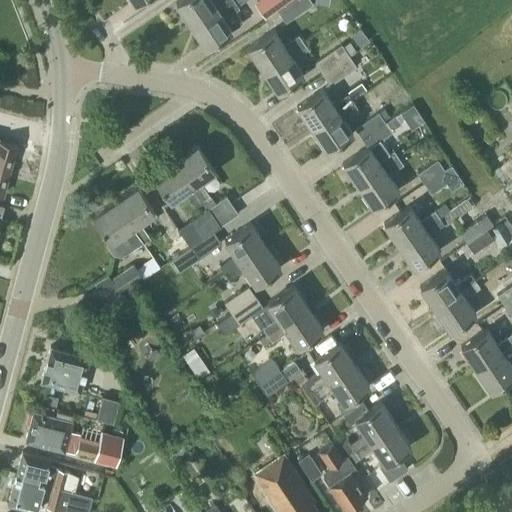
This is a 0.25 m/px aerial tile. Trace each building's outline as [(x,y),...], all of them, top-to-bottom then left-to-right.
[(178,0),(176,2),(190,24),(225,0),(178,0)] [(232,6),(236,3),(240,0),(225,0),(190,24),(205,46),(242,21),(232,6)] [(256,0),(254,2),(265,18),(277,10),(278,11),(294,0),(256,0)] [(285,21),(312,3),(310,0),(294,0),(278,11),(285,21)] [(262,68),(303,41),(298,33),(283,44),(273,29),(247,46),(262,68)] [(293,57),(308,47),(303,41),(262,68),(277,90),(303,72),(293,57)] [(322,73),(349,55),(341,44),(314,61),(322,73)] [(330,83),(356,66),(349,55),(322,73),(330,83)] [(366,89),(361,81),(347,91),(352,98),(366,89)] [(311,127),(352,99),(347,92),(333,102),(322,88),(297,105),(311,127)] [(342,116),(357,106),(352,99),(311,127),(326,149),(352,131),(342,116)] [(392,131),(389,126),(415,108),(412,103),(385,121),(367,133),(373,142),(369,145),(368,144),(342,162),(357,183),(398,156),(393,149),(389,152),(380,139),(392,131)] [(385,121),(384,119),(389,115),(384,108),(378,111),(354,127),(361,137),(367,133),(385,121)] [(0,166),(9,169),(16,145),(0,140),(0,166)] [(214,202),(209,195),(199,179),(214,170),(196,144),(174,158),(202,199),(207,207),(219,225),(238,212),(226,194),(214,202)] [(388,173),(403,163),(398,156),(357,183),(373,205),(398,188),(388,173)] [(509,196),(511,193),(511,157),(492,172),(509,196)] [(195,204),(202,199),(174,158),(153,174),(170,199),(185,189),(195,204)] [(424,182),(444,169),(437,158),(417,172),(424,182)] [(430,192),(451,179),(458,174),(451,164),(444,169),(424,182),(430,192)] [(0,192),(3,193),(9,169),(0,166),(0,192)] [(114,200),(142,241),(149,236),(139,221),(154,211),(136,185),(114,200)] [(475,205),(469,196),(441,216),(447,224),(475,205)] [(121,255),(142,241),(114,200),(92,215),(110,240),(106,243),(113,253),(121,255)] [(398,244),(439,216),(434,209),(419,219),(409,204),(383,222),(398,244)] [(212,230),(219,225),(207,207),(177,227),(182,235),(189,246),(190,246),(213,230),(212,230)] [(486,228),(492,223),(485,213),(459,231),(466,241),(486,228)] [(429,233),(444,223),(439,216),(398,244),(413,265),(439,248),(429,233)] [(502,243),(511,236),(502,221),(492,228),(502,243)] [(224,271),(265,243),(250,222),(224,239),(234,254),(219,264),(224,271)] [(493,238),(486,228),(466,241),(473,252),(493,238)] [(187,265),(197,258),(221,242),(213,230),(190,246),(189,246),(190,246),(180,253),(187,265)] [(180,253),(189,246),(182,235),(167,246),(174,257),(180,253)] [(254,283),(279,265),(265,243),(224,271),(229,278),(244,268),(254,283)] [(119,290),(139,275),(141,278),(159,266),(153,257),(135,269),(131,264),(111,278),(119,290)] [(434,307),(475,279),(470,272),(455,282),(445,267),(419,285),(434,307)] [(465,296),(480,286),(475,279),(434,307),(449,329),(475,311),(465,296)] [(504,304),(511,297),(511,283),(497,294),(504,304)] [(307,306),(292,284),(266,301),(267,302),(262,306),(251,314),(260,327),(262,326),(266,333),(307,306)] [(231,312),(255,296),(248,285),(223,301),(231,312)] [(251,314),(262,306),(255,296),(231,312),(238,323),(251,314)] [(296,345),(322,328),(307,306),(266,333),(271,340),(286,330),(296,345)] [(511,331),(496,342),(486,328),(460,345),(475,367),(511,341),(511,331)] [(354,362),(339,340),(313,358),(320,368),(300,382),(308,393),(354,362)] [(511,365),(506,357),(511,352),(511,341),(475,367),(490,389),(511,374),(511,365)] [(79,390),(89,356),(50,345),(40,380),(79,390)] [(259,383),(279,369),(272,357),(251,372),(259,383)] [(190,366),(198,377),(208,369),(201,359),(190,366)] [(356,392),(369,384),(354,362),(308,393),(315,404),(317,402),(319,399),(319,397),(318,396),(333,387),(343,401),(337,405),(343,413),(361,401),(356,392)] [(266,393),(287,379),(279,369),(259,383),(266,393)] [(209,400),(216,409),(224,404),(217,394),(209,400)] [(113,421),(118,399),(102,395),(96,417),(113,421)] [(354,450),(395,422),(380,400),(367,409),(361,401),(343,413),(349,423),(355,419),(364,432),(350,442),(347,439),(341,442),(349,453),(354,450)] [(72,414),(57,409),(55,415),(33,409),(25,439),(63,449),(71,419),(72,414)] [(407,467),(397,452),(410,444),(395,422),(354,450),(359,457),(374,447),(384,461),(379,465),(389,480),(407,467)] [(98,441),(94,457),(110,461),(116,463),(123,437),(101,432),(101,431),(101,432),(100,432),(99,436),(98,441)] [(79,436),(74,452),(94,457),(98,441),(79,436)] [(347,454),(342,457),(332,441),(318,450),(329,466),(324,469),(323,476),(345,509),(366,495),(350,471),(356,467),(347,454)] [(51,485),(64,488),(64,487),(80,492),(84,474),(56,467),(55,469),(47,467),(49,458),(22,450),(16,472),(43,480),(43,481),(52,483),(51,485)] [(311,479),(321,472),(308,452),(298,459),(311,479)] [(319,511),(312,501),(314,499),(283,453),(254,472),(280,511),(319,511)] [(64,489),(64,488),(51,485),(52,483),(43,481),(43,480),(16,472),(7,503),(35,510),(38,500),(47,503),(46,506),(68,511),(76,511),(81,494),(64,489)] [(201,511),(220,511),(214,502),(201,511)]
